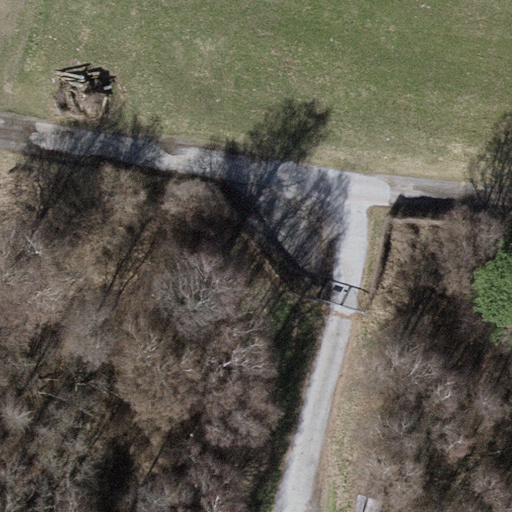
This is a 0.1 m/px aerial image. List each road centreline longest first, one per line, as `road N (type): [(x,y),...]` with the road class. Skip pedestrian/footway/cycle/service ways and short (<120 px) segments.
road 1 (track): [(0,125),(355,185),(511,199)]
road 2 (track): [(355,185),(293,511)]
